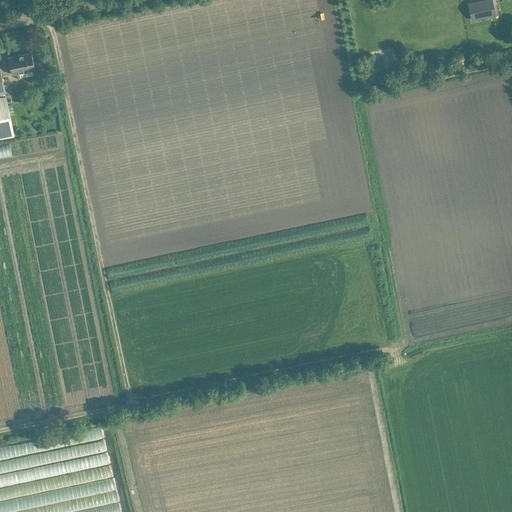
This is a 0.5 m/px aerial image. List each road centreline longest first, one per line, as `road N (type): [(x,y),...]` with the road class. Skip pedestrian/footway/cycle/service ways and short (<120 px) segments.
road 1 (unclassified): [(403,358),(340,0)]
road 2 (unclassified): [(107,304),(50,21)]
